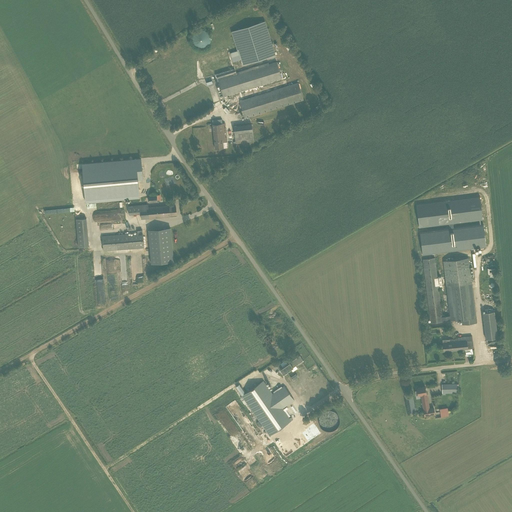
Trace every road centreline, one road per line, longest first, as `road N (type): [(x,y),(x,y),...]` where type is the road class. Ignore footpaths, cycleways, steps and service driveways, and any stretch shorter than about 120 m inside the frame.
road 1 (unclassified): [(343,393),(85,0)]
road 2 (track): [(235,238),(0,372)]
road 3 (track): [(132,511),(29,355)]
road 4 (track): [(105,471),(233,386)]
road 5 (unclassified): [(343,393),(382,374),(491,363)]
road 6 (unclassified): [(425,511),(343,393)]
